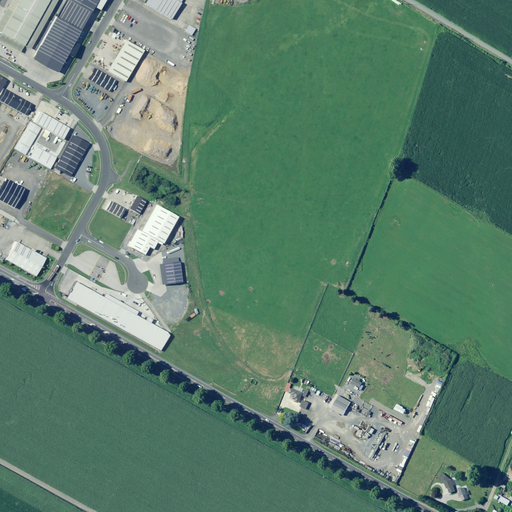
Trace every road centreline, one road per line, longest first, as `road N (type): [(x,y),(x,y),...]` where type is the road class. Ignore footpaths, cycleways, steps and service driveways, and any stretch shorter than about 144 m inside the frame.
road 1 (primary): [(43,295),(429,511)]
road 2 (unclassified): [(59,99),(86,121),(105,155),(103,185),(77,232)]
